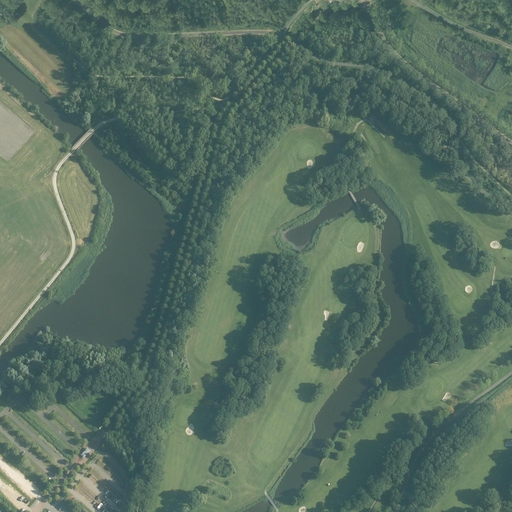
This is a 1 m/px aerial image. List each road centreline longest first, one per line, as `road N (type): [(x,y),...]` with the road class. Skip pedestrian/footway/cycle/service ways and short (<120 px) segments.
road 1 (unclassified): [(96,441),(148,374),(222,123),(323,2)]
road 2 (track): [(266,488),(377,326),(375,229),(349,191),(343,151),(362,120),(383,136)]
road 3 (track): [(235,106),(112,119),(60,163),(54,184),(73,250),(0,344)]
road 4 (unknown): [(275,45),(227,98),(217,99),(189,78),(90,73),(9,0)]
road 5 (unknown): [(511,197),(413,99),(367,72),(326,67),(290,44)]
road 6 (tertiary): [(511,146),(396,58),(365,0)]
